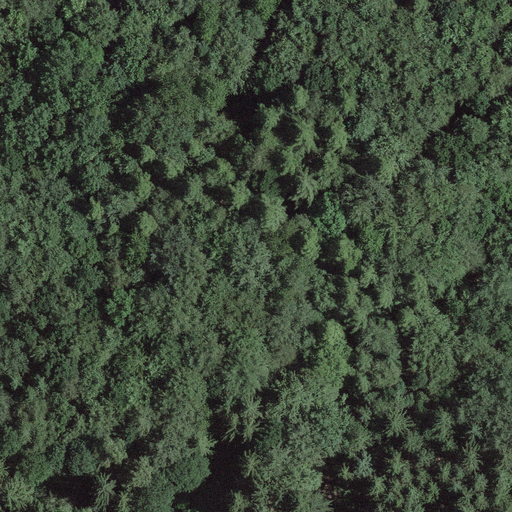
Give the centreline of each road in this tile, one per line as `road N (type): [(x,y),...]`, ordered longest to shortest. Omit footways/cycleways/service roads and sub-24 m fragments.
road 1 (track): [(330,511),(345,301),(288,204),(135,104),(72,86),(0,101)]
road 2 (track): [(82,511),(114,436),(113,321),(64,191),(0,140)]
